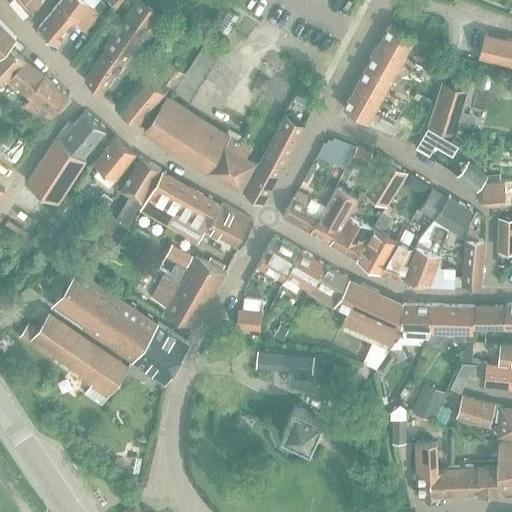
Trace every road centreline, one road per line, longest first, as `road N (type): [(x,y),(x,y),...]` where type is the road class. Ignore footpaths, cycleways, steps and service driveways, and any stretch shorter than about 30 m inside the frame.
road 1 (residential): [(193,511),(173,455),(177,396),(269,217)]
road 2 (residential): [(490,294),(492,223),(483,209),(372,137),(320,119)]
road 3 (residential): [(269,217),(400,288),(490,294)]
road 4 (residential): [(269,217),(165,156),(81,87)]
road 5 (residential): [(0,207),(81,87)]
road 6 (residential): [(320,119),(382,0)]
road 7 (residential): [(69,511),(0,406)]
